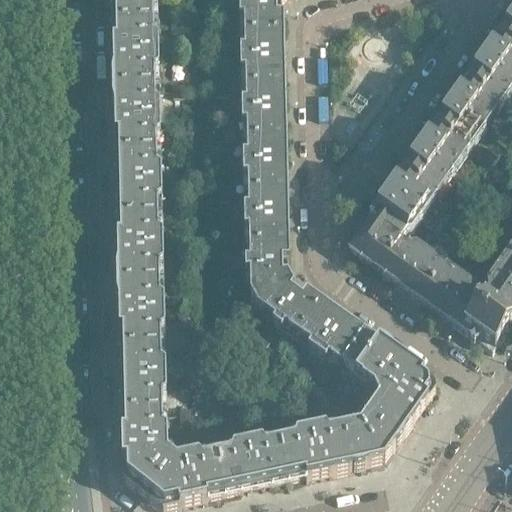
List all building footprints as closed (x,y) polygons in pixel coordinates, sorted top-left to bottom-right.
[(153,17),(157,15),(156,0),(147,0),(115,1),(116,33),(154,32),(153,17)] [(287,0),(242,0),(243,15),(281,14),(281,10),(287,0)] [(284,41),(283,23),(281,23),(281,14),(243,15),(239,15),(239,26),(243,26),(244,41),(284,41)] [(511,55),(511,27),(499,46),(511,55)] [(158,50),(154,48),(154,32),(116,33),(116,51),(112,51),(113,66),(158,65),(158,50)] [(284,67),(284,41),(244,41),(244,57),(240,57),(240,68),(284,67)] [(498,114),(511,94),(511,55),(499,46),(467,91),(498,114)] [(155,81),(159,79),(158,65),(113,66),(113,98),(155,97),(155,81)] [(285,93),(284,67),(240,68),(241,79),(245,79),(245,94),(285,93)] [(466,159),(498,114),(467,91),(435,137),(466,159)] [(286,119),(285,93),(245,94),(245,109),(241,109),(242,120),(286,119)] [(159,114),(155,113),(155,97),(113,98),(114,130),(160,129),(159,114)] [(286,146),(286,119),(242,120),(242,131),(246,131),(246,147),(286,146)] [(156,146),(160,144),(160,129),(114,130),(114,145),(118,145),(118,163),(157,162),(156,146)] [(185,148),(185,134),(173,134),(173,148),(185,148)] [(434,204),(466,159),(435,137),(402,182),(434,204)] [(287,172),(286,146),(246,147),(247,162),(243,162),(243,173),(287,172)] [(161,179),(157,177),(157,162),(118,163),(119,195),(161,194),(161,179)] [(288,198),(287,172),(243,173),(243,184),(247,184),(248,199),(288,198)] [(405,245),(434,204),(402,182),(370,227),(398,247),(398,246),(405,245)] [(158,211),(162,209),(161,194),(119,195),(120,227),(158,227),(158,211)] [(288,225),(288,198),(248,199),(248,215),(244,215),(244,226),(288,225)] [(490,210),(494,204),(488,199),(484,206),(490,210)] [(496,214),(501,208),(494,204),(490,210),(496,214)] [(486,216),(490,210),(484,206),(479,212),(486,216)] [(492,221),(496,214),(490,210),(486,216),(492,221)] [(289,251),(288,225),(244,226),(244,237),(249,237),(249,252),(289,251)] [(162,244),(158,242),(158,227),(120,227),(120,245),(117,245),(117,260),(163,259),(162,244)] [(380,278),(399,252),(398,247),(370,227),(349,257),(380,278)] [(437,241),(429,235),(426,240),(434,246),(437,241)] [(434,246),(426,240),(422,245),(430,251),(434,246)] [(458,255),(462,249),(456,245),(452,251),(458,255)] [(464,260),(469,253),(462,249),(458,255),(464,260)] [(289,268),(289,251),(249,252),(249,268),(245,268),(245,279),(250,279),(287,278),(287,268),(289,268)] [(421,308),(443,276),(410,253),(408,253),(405,251),(399,252),(380,278),(421,308)] [(453,261),(458,255),(452,251),(447,257),(453,261)] [(460,266),(464,260),(458,255),(453,261),(460,266)] [(159,276),(163,274),(163,259),(117,260),(118,292),(159,291),(159,276)] [(492,358),(511,330),(511,263),(492,292),(494,293),(485,305),(486,309),(481,310),(462,337),(470,343),(470,344),(477,349),(478,348),(492,358)] [(487,276),(478,270),(475,275),(483,281),(487,276)] [(483,281),(475,275),(471,280),(479,286),(483,281)] [(481,310),(480,304),(476,302),(476,299),(443,276),(421,308),(462,337),(481,310)] [(275,327),(297,296),(294,293),(288,282),(287,278),(250,279),(250,296),(260,317),(275,327)] [(164,309),(160,307),(159,291),(118,292),(119,325),(164,324),(164,309)] [(297,343),(320,310),(306,300),(305,302),(297,296),(275,327),(273,330),(282,337),(284,333),(297,343)] [(317,361),(342,325),(320,310),(297,343),(310,352),(308,355),(317,361)] [(161,341),(165,338),(164,324),(119,325),(119,339),(123,339),(123,357),(161,356),(161,341)] [(341,374),(364,341),(342,325),(317,361),(326,368),(328,364),(341,374)] [(253,346),(260,337),(254,333),(247,342),(253,346)] [(265,354),(271,345),(260,337),(253,346),(265,354)] [(388,387),(402,367),(364,341),(341,374),(374,397),(383,384),(388,387)] [(165,374),(161,372),(161,356),(123,357),(124,389),(166,388),(165,374)] [(436,398),(435,391),(402,367),(388,387),(383,384),(374,397),(376,402),(388,397),(420,420),(436,398)] [(303,381),(310,372),(304,368),(297,377),(303,381)] [(308,385),(315,376),(310,372),(303,381),(308,385)] [(336,405),(343,395),(331,387),(324,397),(336,405)] [(162,405),(166,403),(166,388),(124,389),(124,422),(162,421),(162,405)] [(403,444),(420,420),(388,397),(376,402),(378,407),(369,420),(403,444)] [(327,418),(334,408),(323,400),(316,410),(327,418)] [(315,425),(312,413),(305,415),(308,427),(315,425)] [(308,427),(305,415),(298,416),(301,428),(308,427)] [(384,471),(403,444),(369,420),(359,433),(343,437),(352,478),(384,471)] [(167,438),(163,437),(162,421),(124,422),(125,440),(121,440),(122,454),(167,453),(167,438)] [(251,439),(249,427),(242,428),(244,440),(251,439)] [(244,440),(242,428),(235,430),(238,442),(244,440)] [(220,445),(217,434),(210,435),(213,447),(220,445)] [(213,447),(210,435),(203,437),(206,448),(213,447)] [(352,478),(343,437),(328,440),(325,437),(311,440),(320,484),(352,478)] [(320,484),(311,440),(296,443),(295,447),(280,450),(288,488),(306,484),(306,487),(320,484)] [(288,488),(280,450),(264,454),(262,450),(247,453),(256,494),(288,488)] [(142,502),(176,460),(167,453),(122,454),(122,486),(142,502)] [(256,494),(247,453),(233,456),(232,461),(216,464),(224,501),(256,494)] [(189,511),(193,511),(184,467),(176,460),(142,502),(154,511),(189,511)] [(224,501),(216,464),(201,467),(198,464),(184,467),(193,511),(208,508),(207,505),(224,501)]
